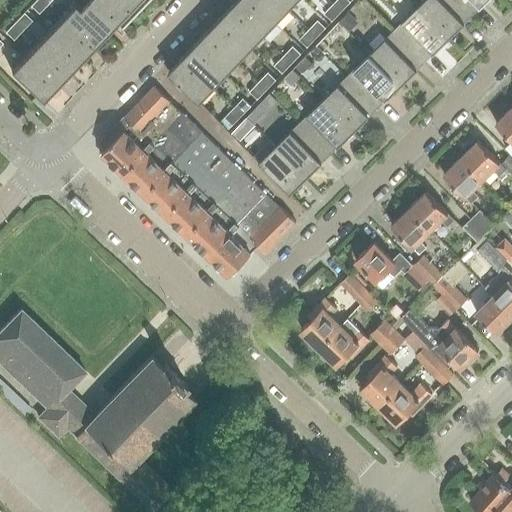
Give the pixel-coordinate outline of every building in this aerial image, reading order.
[(35,0),(30,5),(38,13),(47,4),(43,0),(35,0)] [(61,17),(92,46),(116,21),(94,0),(85,0),(78,7),(74,3),(61,17)] [(94,0),(116,21),(121,26),(134,12),(121,0),(94,0)] [(121,0),(134,12),(145,0),(121,0)] [(251,0),(236,0),(231,6),(263,35),(275,22),(251,0)] [(277,0),(251,0),(275,22),(287,9),(277,0)] [(277,0),(287,9),(296,0),(277,0)] [(348,0),(336,0),(333,3),(341,11),(351,2),(348,0)] [(457,0),(424,0),(417,7),(449,39),(472,15),(457,0)] [(457,0),(472,15),(488,0),(457,0)] [(341,11),(333,3),(324,13),(332,21),(341,11)] [(231,6),(219,19),(250,48),(263,35),(231,6)] [(417,7),(393,30),(425,62),(449,39),(417,7)] [(32,20),(24,13),(24,12),(14,22),(22,30),(32,20)] [(349,12),(339,22),(349,31),(358,22),(349,12)] [(80,60),(92,46),(61,17),(48,30),(80,60)] [(219,19),(207,32),(238,61),(250,48),(219,19)] [(308,29),(316,37),(326,28),(318,20),(308,29)] [(5,32),(13,40),(22,30),(14,22),(5,32)] [(307,47),(316,37),(308,29),(299,39),(307,47)] [(67,73),(80,60),(48,30),(36,43),(67,73)] [(393,30),(370,53),(401,85),(425,62),(393,30)] [(207,32),(194,45),(225,74),(238,61),(207,32)] [(55,86),(67,73),(36,43),(23,56),(55,86)] [(194,45),(182,58),(213,87),(225,74),(194,45)] [(283,55),(292,63),(301,54),(293,46),(283,55)] [(370,53),(346,77),(377,108),(401,85),(370,53)] [(282,73),(292,63),(283,55),(274,65),(282,73)] [(42,99),(55,86),(23,56),(10,69),(42,99)] [(305,57),(296,66),(303,73),(312,63),(305,57)] [(169,71),(179,81),(200,101),(213,87),(182,58),(169,71)] [(293,69),(284,78),(291,85),(300,76),(293,69)] [(268,72),(259,81),(267,89),(276,80),(268,72)] [(346,77),(322,100),(354,132),(377,108),(346,77)] [(267,89),(259,81),(249,91),(257,99),(267,89)] [(123,173),(182,112),(154,86),(101,142),(102,144),(103,152),(102,153),(123,173)] [(277,100),(270,93),(247,117),(254,124),(277,100)] [(243,98),(234,107),(242,115),(251,106),(243,98)] [(322,100),(298,123),(330,155),(354,132),(322,100)] [(224,117),(232,125),(242,115),(234,107),(224,117)] [(511,107),(496,123),(511,139),(511,107)] [(144,193),(203,132),(182,112),(123,173),(125,175),(125,174),(136,185),(144,193)] [(298,123),(275,146),(306,178),(330,155),(298,123)] [(240,140),(248,133),(239,125),(232,132),(240,140)] [(157,206),(165,213),(223,152),(203,132),(144,193),(146,195),(146,194),(157,205),(157,206)] [(269,140),(253,155),(259,161),(259,162),(290,194),(306,178),(275,146),(269,140)] [(498,175),(506,168),(511,174),(511,158),(509,155),(500,163),(485,147),(478,140),(471,147),(470,148),(463,155),(461,157),(483,180),(493,170),(498,175)] [(174,221),(185,232),(244,172),(223,152),(165,213),(167,215),(172,219),(172,220),(174,221)] [(483,180),(461,157),(460,158),(459,159),(452,166),(451,166),(451,167),(444,174),(451,181),(471,202),(478,196),(472,190),(483,180)] [(206,252),(208,254),(266,194),(244,172),(185,232),(188,235),(193,239),(193,240),(195,242),(195,241),(206,252)] [(431,230),(441,220),(447,226),(454,219),(433,198),(426,191),(409,208),(431,230)] [(266,194),(208,254),(216,262),(228,272),(227,273),(229,275),(232,273),(231,272),(239,264),(239,265),(241,262),(258,245),(265,252),(296,222),(280,207),(266,194)] [(431,230),(409,208),(391,225),(398,232),(419,253),(425,247),(420,241),(431,230)] [(486,234),(496,225),(481,210),(472,219),(486,234)] [(477,243),(486,234),(472,219),(463,228),(477,243)] [(508,260),(511,264),(511,263),(511,245),(505,238),(496,247),(508,260)] [(488,240),(478,250),(500,272),(485,287),(493,296),(510,279),(511,276),(511,272),(504,264),(507,260),(488,240)] [(382,287),(400,270),(403,273),(412,264),(399,251),(391,259),(374,242),(356,260),(363,267),(382,287)] [(432,286),(433,285),(443,274),(423,255),(413,265),(427,280),(432,286)] [(469,270),(459,261),(458,260),(443,275),(443,274),(433,285),(432,286),(441,294),(456,310),(467,299),(453,286),(469,270)] [(427,280),(413,265),(412,264),(403,273),(401,274),(417,290),(422,295),(432,286),(427,280)] [(351,273),(342,281),(341,283),(361,303),(371,293),(351,273)] [(511,280),(510,279),(493,296),(511,314),(511,280)] [(361,303),(368,310),(378,301),(371,293),(361,303)] [(451,315),(456,310),(441,294),(436,300),(451,315)] [(476,313),(489,325),(496,332),(499,330),(501,330),(506,325),(505,323),(511,316),(511,314),(493,296),(476,313)] [(342,324),(332,314),(338,308),(326,297),(308,315),(312,319),(301,330),(310,338),(308,339),(315,347),(317,345),(319,347),(342,324)] [(186,385),(183,382),(167,366),(165,364),(162,367),(161,366),(151,356),(94,415),(83,404),(81,401),(67,388),(79,376),(80,375),(85,370),(21,308),(0,329),(0,362),(47,407),(44,411),(38,416),(58,436),(67,427),(147,503),(166,483),(138,456),(194,398),(183,387),(186,385)] [(449,320),(441,328),(428,327),(410,308),(401,317),(449,365),(454,361),(461,367),(463,364),(465,366),(472,359),(471,357),(479,349),(472,342),(456,326),(456,327),(449,320)] [(379,345),(395,329),(384,319),(369,335),(379,345)] [(342,324),(319,347),(322,349),(320,351),(328,358),(329,357),(338,365),(347,354),(351,358),(369,339),(357,327),(351,333),(342,324)] [(395,329),(379,345),(389,354),(405,338),(395,329)] [(425,345),(415,354),(422,362),(432,352),(425,345)] [(443,384),(445,382),(453,374),(432,352),(422,362),(443,384)] [(402,381),(392,372),(397,366),(384,354),(367,373),(371,377),(361,388),(370,396),(368,397),(376,405),(377,403),(379,405),(402,381)] [(32,408),(0,376),(0,391),(25,416),(32,408)] [(422,389),(420,388),(417,385),(412,391),(402,381),(379,405),(382,407),(380,409),(388,416),(389,414),(398,422),(408,411),(412,415),(429,396),(422,389)] [(511,511),(511,488),(510,490),(503,483),(504,482),(510,475),(510,474),(509,475),(503,469),(502,468),(495,476),(493,474),(481,488),(482,489),(471,501),(483,511),(511,511)]
